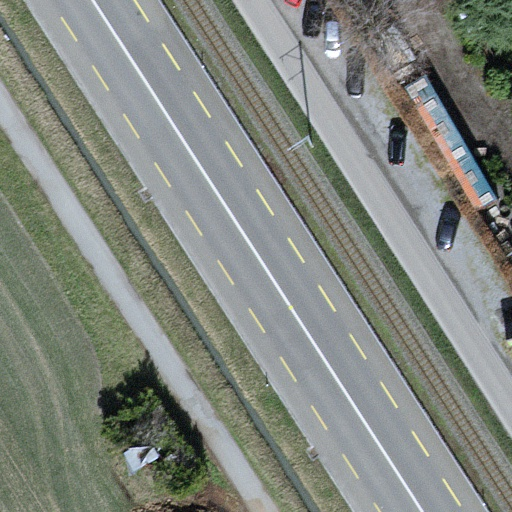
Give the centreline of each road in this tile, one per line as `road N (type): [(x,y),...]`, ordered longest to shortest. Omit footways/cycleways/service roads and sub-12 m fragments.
road 1 (primary): [(94,0),(424,511)]
road 2 (unclassified): [(0,100),(265,511)]
road 3 (unclassified): [(511,400),(253,0)]
road 4 (unknown): [(409,0),(511,174)]
